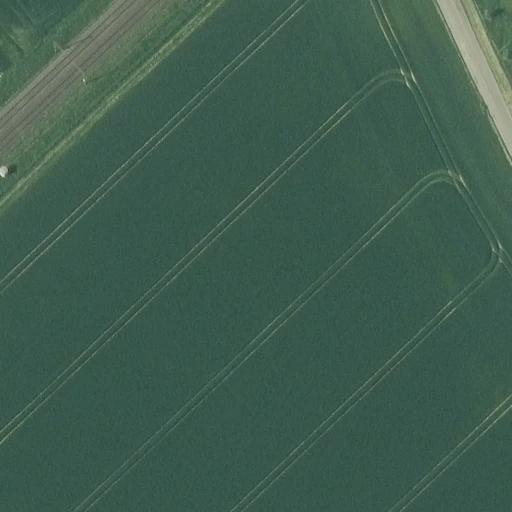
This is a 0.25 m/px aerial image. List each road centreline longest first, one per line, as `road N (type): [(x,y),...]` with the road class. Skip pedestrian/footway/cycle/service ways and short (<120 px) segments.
road 1 (track): [(0,210),(223,0)]
road 2 (unclassified): [(511,128),(453,0)]
